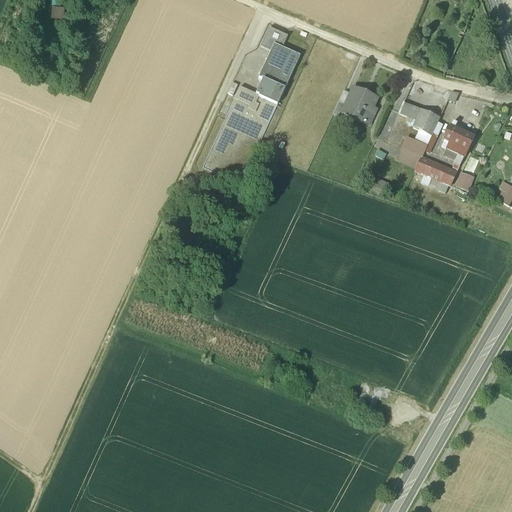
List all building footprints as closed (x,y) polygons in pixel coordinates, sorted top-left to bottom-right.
[(292,54),(282,50),(287,37),(268,29),(260,48),(270,53),(258,79),(262,81),(255,96),(239,89),(234,100),(249,107),(247,111),(255,114),(258,106),(255,105),(258,98),(277,107),(300,57),(292,54)] [(237,86),(232,84),(227,95),(232,97),(237,86)] [(377,99),(354,89),(346,106),(342,114),(366,125),(377,99)] [(451,93),(447,101),(454,104),(458,95),(451,93)] [(241,185),(267,128),(277,107),(258,98),(255,105),(258,106),(255,114),(247,111),(249,107),(234,100),(229,111),(202,168),(241,185)] [(338,102),(333,115),(341,119),(342,114),(346,106),(338,102)] [(430,137),(439,119),(419,110),(403,103),(398,115),(415,121),(412,129),(430,137)] [(460,134),(454,130),(456,125),(452,123),(444,140),(453,145),(450,152),(458,157),(463,159),(472,140),(460,134)] [(421,158),(426,146),(407,138),(402,150),(421,158)] [(459,168),(463,159),(458,157),(454,165),(459,168)] [(455,173),(421,158),(414,173),(439,184),(448,188),(449,188),(455,173)] [(474,178),(461,174),(455,189),(469,193),(474,178)] [(376,179),(372,188),(389,195),(393,186),(376,179)] [(511,188),(503,183),(499,190),(502,191),(497,201),(507,207),(511,198),(511,188)] [(448,188),(439,184),(436,191),(445,195),(448,188)]
